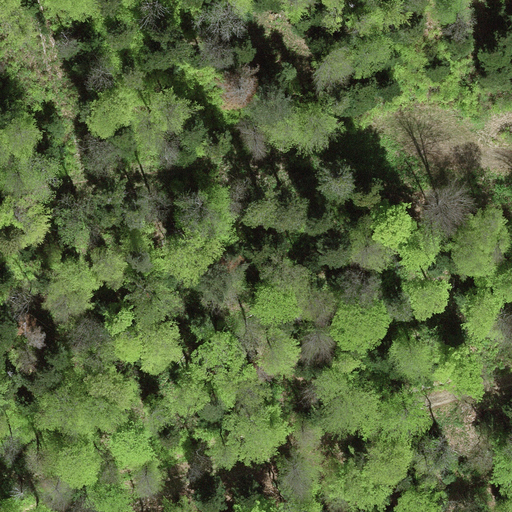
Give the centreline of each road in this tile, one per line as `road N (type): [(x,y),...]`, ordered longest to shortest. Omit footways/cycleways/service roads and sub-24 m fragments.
road 1 (track): [(511,160),(383,136),(0,191)]
road 2 (track): [(511,380),(353,417),(77,511)]
